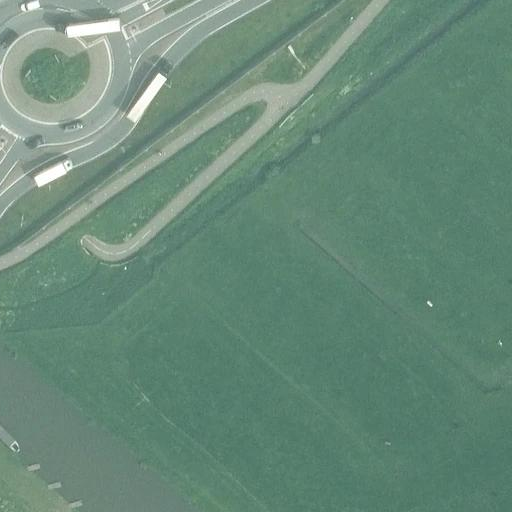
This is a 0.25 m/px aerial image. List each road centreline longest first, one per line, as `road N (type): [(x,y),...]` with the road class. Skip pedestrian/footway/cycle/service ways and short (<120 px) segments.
road 1 (primary): [(0,204),(35,176),(117,135),(169,58),(243,0)]
road 2 (primary): [(35,133),(90,125),(113,100),(121,67)]
road 3 (primary): [(121,67),(138,42),(220,0)]
